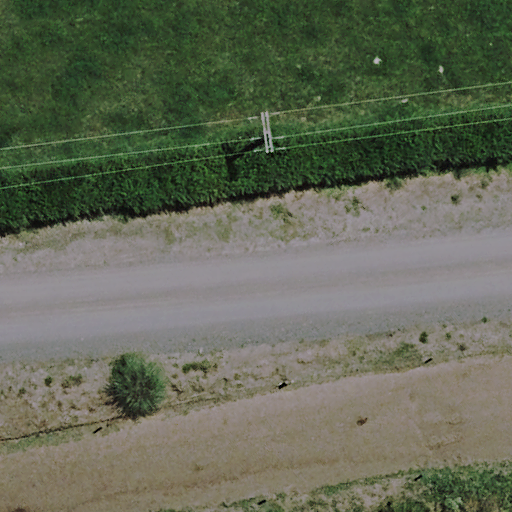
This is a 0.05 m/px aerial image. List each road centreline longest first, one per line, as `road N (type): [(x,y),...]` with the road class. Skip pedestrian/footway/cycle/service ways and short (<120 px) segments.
road 1 (unclassified): [(511,251),(0,319)]
road 2 (track): [(11,511),(511,427)]
